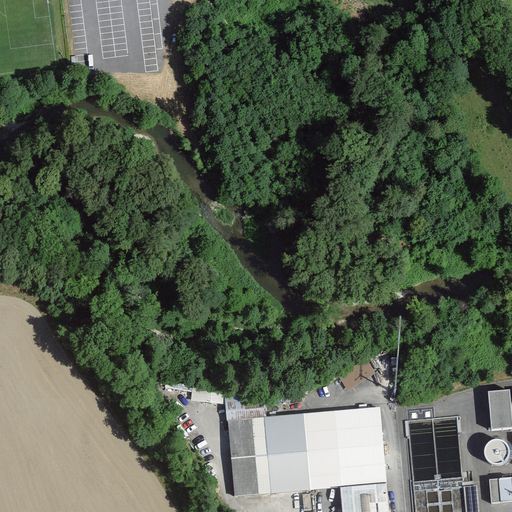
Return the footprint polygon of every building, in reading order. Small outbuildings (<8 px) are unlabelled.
[(349,390),(375,373),(365,358),(339,375),(349,390)] [(269,390),(214,385),(242,496),(349,485),(395,481),(381,404),(275,409),(269,390)] [(511,388),(498,390),(500,428),(511,426),(511,388)] [(511,449),(492,450),(493,498),(511,497),(511,449)] [(397,511),(395,481),(349,485),(351,511),(397,511)]
